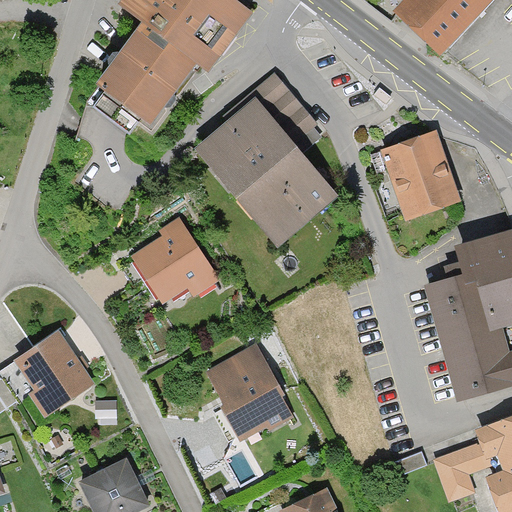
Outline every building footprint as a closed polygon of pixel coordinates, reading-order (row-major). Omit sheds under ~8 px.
[(137,102),(164,122),(206,64),(218,73),(262,13),(244,0),(129,0),(125,5),(149,22),(129,49),(107,80),(137,102)] [(407,0),(395,14),(442,55),(491,0),(407,0)] [(198,144),(283,245),(342,195),(299,145),(321,126),(278,76),(198,144)] [(392,97),(379,88),(375,94),(387,104),(392,97)] [(388,151),(413,221),(465,202),(439,132),(388,151)] [(131,256),(163,304),(186,289),(191,296),(220,276),(181,216),(158,232),(161,236),(131,256)] [(511,236),(458,250),(462,266),(465,278),(423,289),(454,406),(511,391),(511,354),(508,356),(503,335),(511,332),(511,236)] [(94,384),(61,329),(14,358),(47,412),(94,384)] [(290,412),(254,347),(205,374),(241,439),(290,412)] [(0,377),(0,409),(18,402),(7,374),(0,377)] [(507,511),(511,510),(511,419),(478,433),(481,442),(432,460),(448,502),(472,493),(465,476),(487,468),(503,511),(507,511)] [(79,484),(92,511),(149,511),(153,510),(129,460),(79,484)] [(336,511),(325,491),(285,511),(336,511)]
